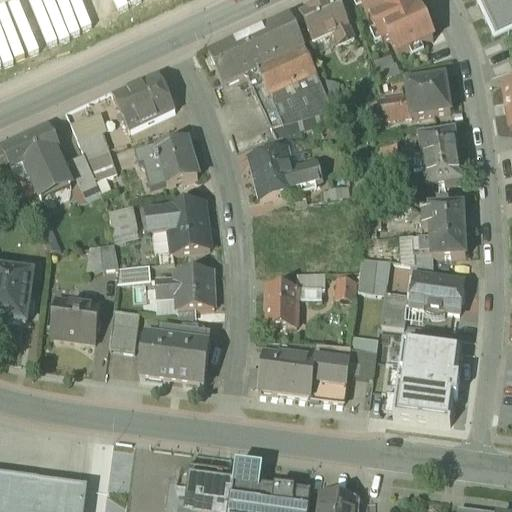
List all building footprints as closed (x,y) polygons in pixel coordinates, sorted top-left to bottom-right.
[(411,6),(408,0),(357,0),(369,25),(372,23),(383,47),(390,44),(398,60),(434,44),(420,13),(414,16),(410,6),(411,6)] [(511,0),(474,0),(494,43),(511,34),(511,0)] [(336,2),(300,19),(302,26),(313,48),(313,49),(334,39),(350,32),(336,2)] [(290,23),(209,61),(224,92),(247,81),(258,76),(257,75),(304,54),(303,52),(293,30),(290,23)] [(313,48),(302,26),(293,30),(303,52),(313,48)] [(350,32),(334,39),(339,50),(355,43),(350,32)] [(304,54),(257,75),(258,76),(269,101),(316,80),(304,54)] [(258,76),(247,81),(258,105),(269,101),(258,76)] [(316,80),(269,101),(258,105),(272,136),(323,120),(318,107),(327,104),(316,80)] [(158,81),(113,103),(130,138),(175,117),(158,81)] [(446,83),(406,89),(408,102),(412,124),(451,118),(446,83)] [(511,87),(503,89),(510,133),(511,132),(511,87)] [(408,102),(380,106),(380,107),(384,127),(384,128),(412,124),(408,102)] [(323,120),(272,136),(277,146),(284,144),(338,128),(327,104),(318,107),(323,120)] [(380,107),(367,109),(371,129),(384,127),(380,107)] [(49,132),(1,154),(12,178),(27,171),(46,213),(63,206),(49,177),(63,171),(59,162),(62,161),(49,132)] [(103,137),(78,145),(84,161),(85,163),(109,155),(103,137)] [(454,138),(421,144),(423,158),(424,166),(458,161),(454,138)] [(277,146),(256,152),(258,163),(287,156),(284,144),(277,146)] [(187,146),(141,161),(152,199),(198,184),(187,146)] [(398,151),(381,154),(384,172),(424,166),(423,158),(415,159),(414,155),(399,157),(398,151)] [(1,154),(0,154),(0,189),(14,183),(12,178),(1,154)] [(109,155),(85,163),(101,200),(102,200),(96,187),(117,180),(109,155)] [(258,163),(250,165),(260,206),(297,197),(297,195),(321,189),(317,171),(292,177),(287,156),(258,163)] [(84,161),(70,167),(87,207),(101,200),(84,161)] [(458,161),(424,166),(427,185),(428,193),(462,188),(458,161)] [(384,172),(372,174),(375,195),(393,192),(393,190),(427,185),(424,166),(384,172)] [(412,204),(392,205),(392,215),(413,214),(412,204)] [(204,211),(168,216),(171,235),(174,260),(210,255),(204,211)] [(133,212),(109,217),(111,230),(135,225),(133,212)] [(464,212),(430,213),(430,219),(431,232),(431,241),(465,240),(464,212)] [(55,244),(42,215),(31,220),(45,249),(55,244)] [(168,216),(149,220),(152,238),(171,235),(168,216)] [(430,219),(423,219),(423,232),(431,232),(430,219)] [(135,225),(111,230),(112,237),(113,237),(114,241),(137,236),(136,232),(137,232),(135,225)] [(301,228),(266,230),(268,270),(303,269),(303,259),(302,243),(301,228)] [(465,240),(431,241),(432,247),(432,260),(432,264),(466,262),(465,240)] [(328,241),(302,243),(303,259),(329,258),(328,241)] [(55,244),(45,249),(49,259),(61,257),(55,244)] [(432,247),(414,248),(415,261),(432,260),(432,247)] [(115,251),(101,253),(103,276),(119,275),(115,251)] [(362,261),(330,263),(330,279),(361,277),(362,265),(362,261)] [(150,272),(119,275),(117,291),(151,288),(150,272)] [(33,280),(0,275),(0,326),(27,330),(33,280)] [(212,278),(177,280),(177,285),(178,304),(179,316),(214,314),(212,278)] [(325,279),(297,281),(297,295),(298,295),(325,295),(325,279)] [(464,289),(416,282),(412,314),(439,317),(459,320),(464,289)] [(177,285),(157,286),(158,305),(178,304),(177,285)] [(356,288),(338,287),(336,306),(354,308),(356,288)] [(297,295),(267,294),(266,332),(297,333),(298,295),(297,295)] [(408,303),(386,300),(380,351),(393,353),(401,354),(408,303)] [(101,312),(57,306),(52,342),(80,346),(80,348),(96,350),(101,312)] [(140,321),(114,317),(109,356),(135,359),(140,321)] [(459,320),(439,317),(434,349),(454,352),(459,320)] [(211,342),(160,335),(159,345),(145,344),(140,385),(205,393),(210,352),(209,352),(211,342)] [(280,349),(266,348),(264,359),(280,361),(280,349)] [(318,352),(290,350),(290,362),(316,364),(318,352)] [(393,353),(380,351),(378,364),(391,366),(393,353)] [(351,355),(318,352),(316,364),(311,405),(344,409),(351,355)] [(406,377),(389,375),(384,416),(420,421),(422,407),(424,407),(426,395),(423,395),(425,380),(424,380),(427,356),(409,354),(406,377)] [(264,359),(259,399),(311,405),(316,364),(290,362),(280,361),(264,359)] [(236,469),(235,476),(242,477),(262,480),(263,473),(236,469)] [(176,498),(187,499),(189,482),(228,488),(230,476),(189,471),(179,477),(176,498)] [(228,488),(189,482),(187,499),(185,511),(237,511),(242,477),(235,476),(233,489),(228,488)] [(274,494),(260,492),(262,480),(242,477),(237,511),(308,511),(310,498),(295,496),(295,495),(275,493),(274,494)] [(85,511),(88,494),(0,482),(0,511),(85,511)] [(356,511),(357,505),(321,500),(318,511),(356,511)]
